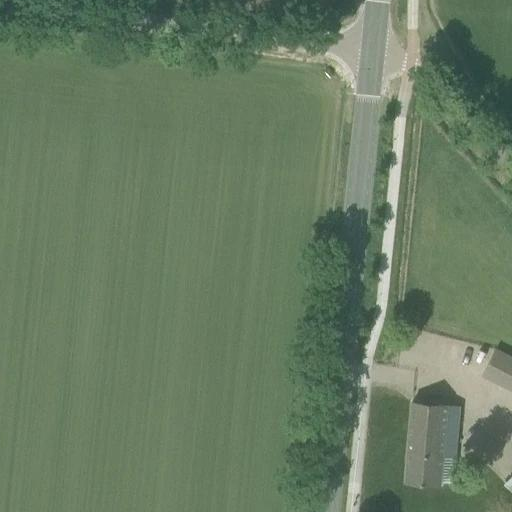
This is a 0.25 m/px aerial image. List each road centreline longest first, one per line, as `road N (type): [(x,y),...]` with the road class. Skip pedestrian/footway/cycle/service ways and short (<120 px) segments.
road 1 (tertiary): [(327,511),(376,52)]
road 2 (unclassified): [(376,52),(0,9)]
road 3 (unclassified): [(511,170),(409,56),(376,52)]
